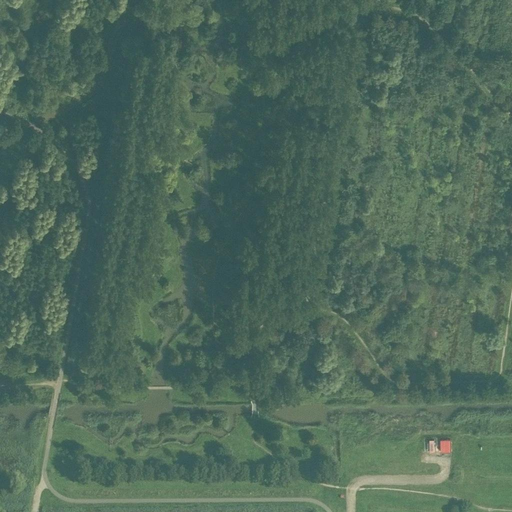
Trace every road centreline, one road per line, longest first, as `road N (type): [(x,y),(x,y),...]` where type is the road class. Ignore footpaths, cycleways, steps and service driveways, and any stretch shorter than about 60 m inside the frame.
road 1 (track): [(511,118),(420,15),(368,0)]
road 2 (track): [(125,14),(103,84),(29,125)]
